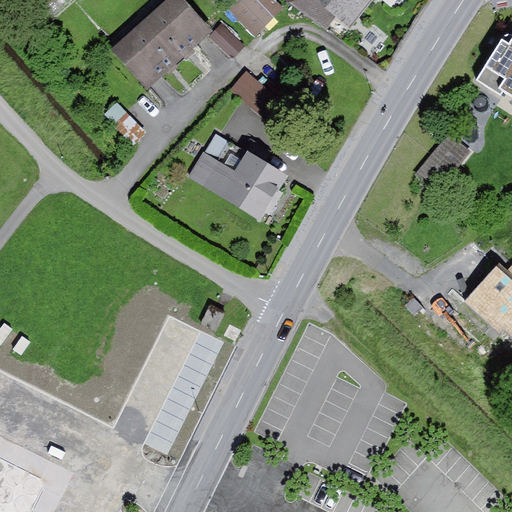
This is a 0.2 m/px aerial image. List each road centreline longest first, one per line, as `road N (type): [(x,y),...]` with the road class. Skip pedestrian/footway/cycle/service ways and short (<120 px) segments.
road 1 (secondary): [(407,93),(324,231),(184,511)]
road 2 (residential): [(407,93),(298,33),(254,52),(99,202)]
road 3 (track): [(0,105),(59,177),(282,315)]
